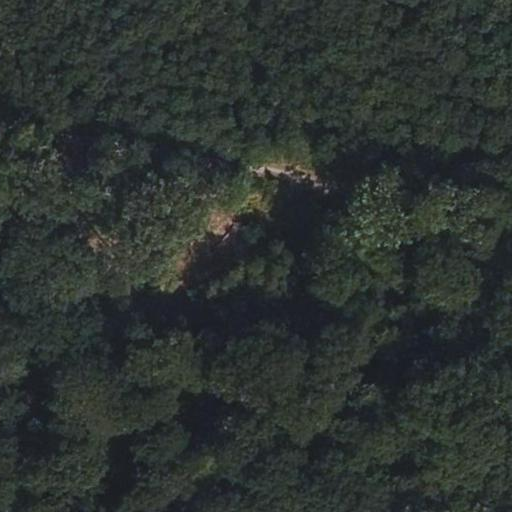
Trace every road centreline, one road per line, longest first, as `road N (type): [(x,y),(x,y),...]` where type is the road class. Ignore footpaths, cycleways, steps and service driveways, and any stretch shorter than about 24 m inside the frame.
road 1 (track): [(0,123),(437,193)]
road 2 (track): [(0,381),(351,180)]
road 3 (track): [(381,511),(399,466),(437,193)]
road 4 (unknown): [(145,511),(0,409)]
